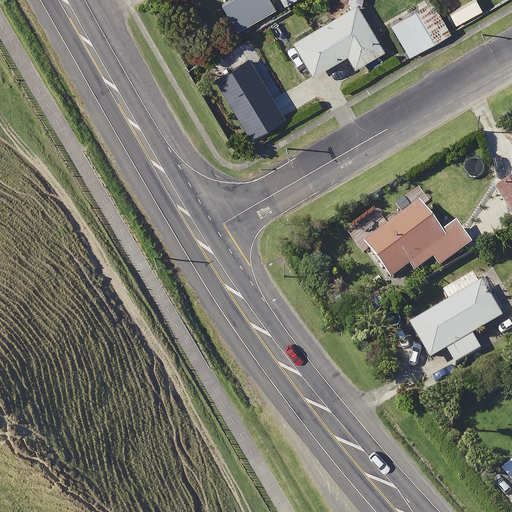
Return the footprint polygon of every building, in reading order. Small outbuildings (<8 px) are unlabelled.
[(271,8),(266,0),(227,0),(219,5),(233,30),(271,8)] [(405,4),(390,13),(394,19),(386,24),(405,56),(446,32),(427,0),(409,11),(405,4)] [(378,51),(352,5),(289,41),(308,75),(342,55),(349,67),(378,51)] [(275,100),(258,70),(245,77),(262,107),(275,100)] [(511,150),(501,157),(511,172),(511,171),(511,150)] [(511,221),(511,180),(494,191),(511,221)] [(435,237),(415,206),(358,244),(384,282),(405,268),(409,274),(429,261),(434,268),(467,247),(453,225),(435,237)] [(496,320),(471,275),(442,292),(448,301),(406,326),(426,361),(443,351),(451,366),(476,351),(467,337),(496,320)] [(511,490),(511,459),(497,473),(511,490)]
